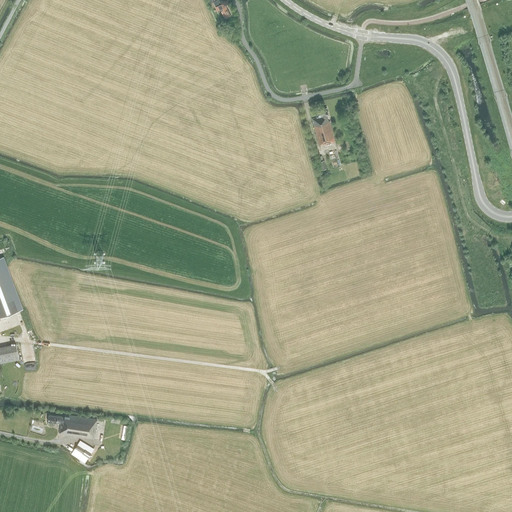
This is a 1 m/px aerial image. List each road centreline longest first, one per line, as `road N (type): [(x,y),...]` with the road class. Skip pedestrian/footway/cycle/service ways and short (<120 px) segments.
road 1 (track): [(276,369),(0,339)]
road 2 (secondary): [(511,217),(495,214),(479,196),(447,61),(424,42),(389,38)]
road 3 (track): [(443,57),(437,98),(466,212),(489,233),(511,238)]
